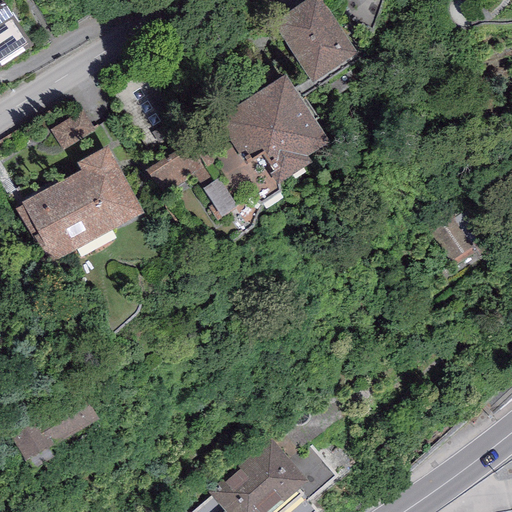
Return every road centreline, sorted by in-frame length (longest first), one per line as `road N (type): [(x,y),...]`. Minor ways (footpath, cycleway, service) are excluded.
road 1 (residential): [(0,124),(217,0)]
road 2 (primary): [(404,511),(511,430)]
